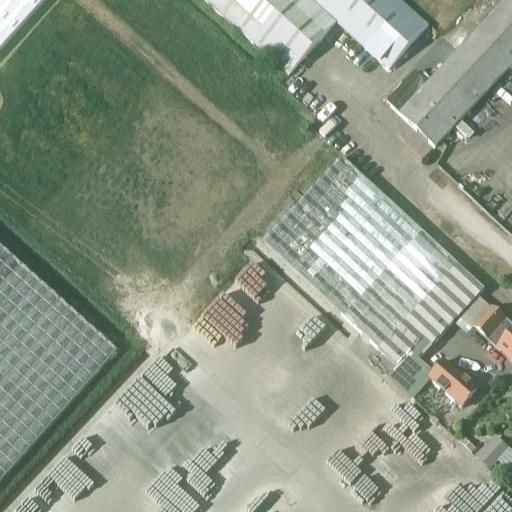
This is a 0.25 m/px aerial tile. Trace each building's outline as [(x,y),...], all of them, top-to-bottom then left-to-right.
[(0,0),(0,50),(45,0),(0,0)] [(395,0),(201,0),(288,79),(289,77),(335,26),(336,25),(388,71),(427,29),(395,0)] [(399,115),(434,148),(511,64),(511,0),(506,0),(425,87),(416,79),(392,105),(401,113),(399,115)] [(511,328),(490,309),(489,310),(477,299),(483,292),(341,160),(262,244),(396,368),(396,369),(412,383),(422,372),(405,359),(423,340),(431,348),(455,322),(469,334),(473,329),(488,342),(489,342),(498,350),(497,351),(511,364),(511,328)] [(0,247),(0,483),(117,353),(0,247)] [(461,409),(477,391),(444,362),(427,380),(461,409)] [(108,417),(16,511),(108,511),(104,484),(119,468),(125,478),(126,465),(146,453),(108,417)] [(488,466),(509,445),(497,433),(477,454),(488,466)]
